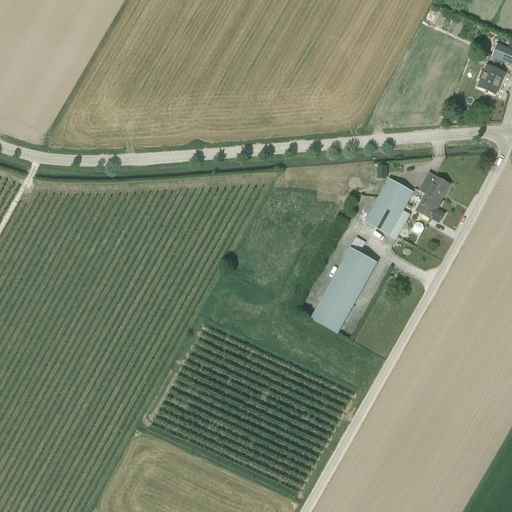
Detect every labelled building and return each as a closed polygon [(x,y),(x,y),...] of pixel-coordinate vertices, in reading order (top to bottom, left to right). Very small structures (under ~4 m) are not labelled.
[(511,50),(497,44),(492,57),(495,59),(503,62),(511,66),(511,50)] [(503,62),(495,59),(491,67),(487,65),(484,73),(482,72),(479,80),(480,81),(477,87),(495,95),(505,73),(499,71),(503,62)] [(410,165),(399,165),(399,177),(411,177),(410,165)] [(378,166),(378,179),(386,179),(387,167),(378,166)] [(428,191),(426,196),(433,200),(435,197),(441,200),(449,185),(435,178),(432,184),(425,180),(421,186),(428,191)] [(403,212),(407,205),(408,206),(410,206),(414,198),(414,197),(412,196),(413,194),(416,196),(419,192),(415,190),(413,193),(389,180),(365,223),(396,240),(409,216),(403,212)] [(422,199),(416,211),(430,219),(431,219),(439,223),(444,215),(436,210),(440,204),(439,204),(441,200),(435,197),(433,200),(426,196),(423,200),(422,199)] [(356,239),(351,248),(351,249),(350,249),(311,319),(338,335),(377,264),(359,254),(365,243),(362,242),(356,239)]
